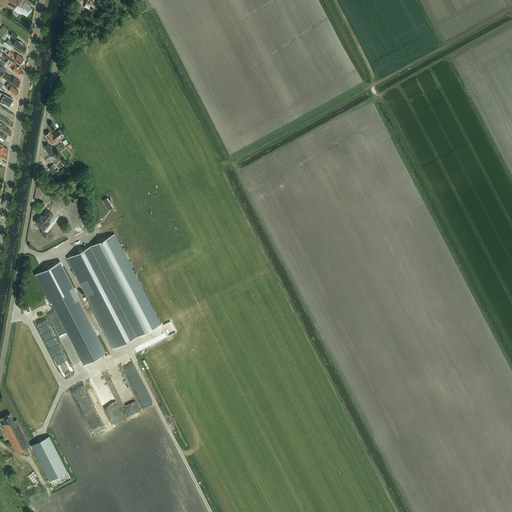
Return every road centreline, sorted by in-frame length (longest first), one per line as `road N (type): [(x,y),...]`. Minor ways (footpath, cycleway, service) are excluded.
road 1 (unclassified): [(0,371),(66,0)]
road 2 (tertiary): [(0,234),(42,0)]
